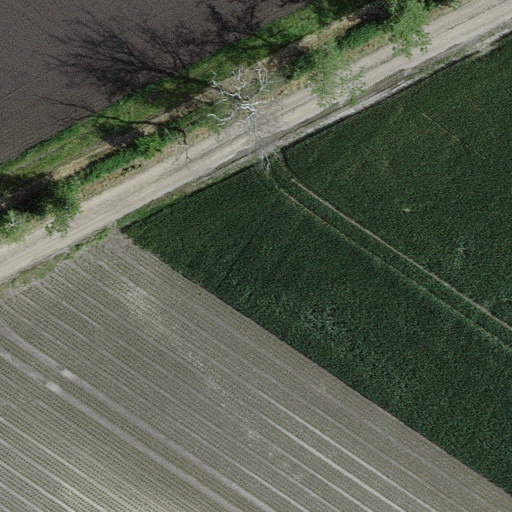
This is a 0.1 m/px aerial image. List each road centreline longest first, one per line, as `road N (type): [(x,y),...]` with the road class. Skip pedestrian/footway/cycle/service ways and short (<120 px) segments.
road 1 (track): [(0,289),(511,30)]
road 2 (track): [(334,0),(0,182)]
